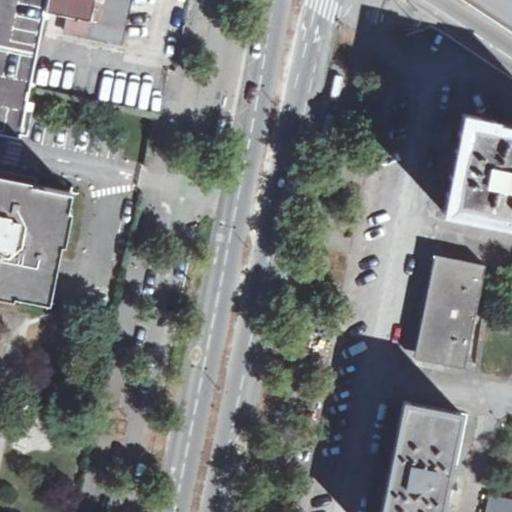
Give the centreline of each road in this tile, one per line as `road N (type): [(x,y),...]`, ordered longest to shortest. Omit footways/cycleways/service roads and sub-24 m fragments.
road 1 (primary): [(220,511),(330,0)]
road 2 (primary): [(273,0),(172,511)]
